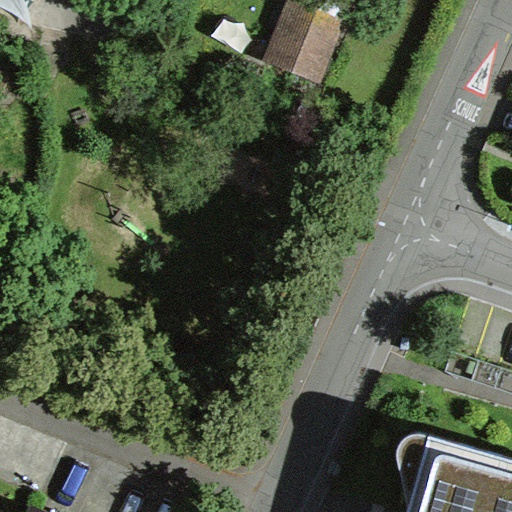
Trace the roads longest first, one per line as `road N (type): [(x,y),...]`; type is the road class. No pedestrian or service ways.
road 1 (residential): [(272,511),(403,229)]
road 2 (residential): [(403,229),(505,0)]
